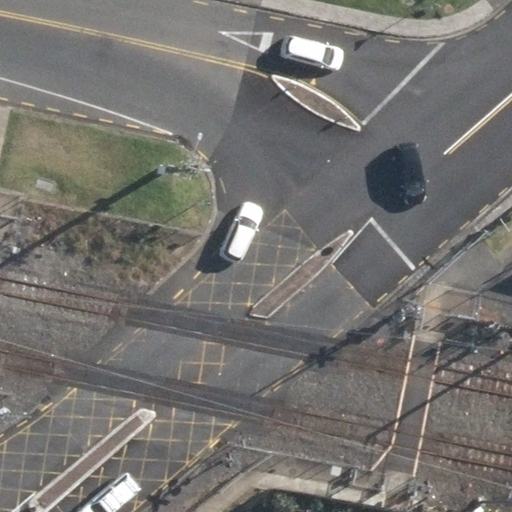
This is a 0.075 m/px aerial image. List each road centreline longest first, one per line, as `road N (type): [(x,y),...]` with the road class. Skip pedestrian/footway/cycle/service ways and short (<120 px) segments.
road 1 (secondary): [(0,472),(352,192)]
road 2 (secondary): [(420,217),(81,511)]
road 3 (tertiary): [(171,50),(258,48),(403,82),(511,73)]
road 4 (tertiary): [(352,192),(171,50)]
road 5 (tertiary): [(171,50),(0,12)]
road 6 (secondary): [(352,192),(459,136)]
